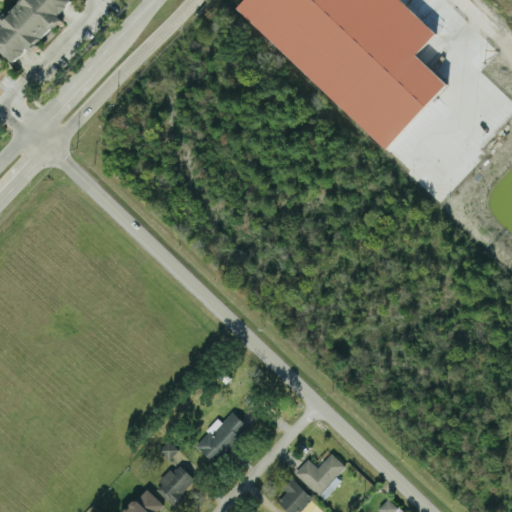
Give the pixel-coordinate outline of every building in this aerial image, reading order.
[(0,27),(0,47),(15,61),(28,47),(32,50),(62,17),(60,14),(72,0),(18,0),(0,20),(3,23),(0,27)] [(437,32),(403,0),(244,0),(237,8),(387,148),(448,83),(417,53),(437,32)] [(250,427),(232,410),(222,421),(219,418),(195,443),(215,463),(250,427)] [(178,448),(168,439),(159,449),(170,458),(178,448)] [(318,467),(308,458),(295,472),(324,498),(340,480),(335,476),(346,465),(331,452),(318,467)] [(155,487),(176,506),(187,494),(183,491),(195,478),(178,462),(155,487)] [(298,511),(313,496),(291,477),(282,487),(286,491),(277,501),(289,511),(298,511)] [(163,511),(168,507),(146,487),(122,511),(163,511)] [(403,511),(389,497),(378,508),(381,511),(403,511)]
